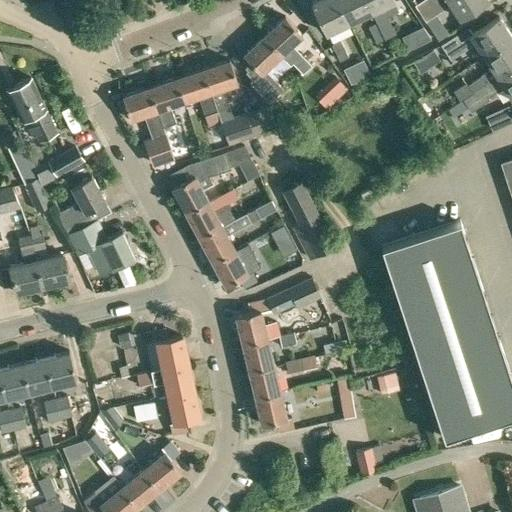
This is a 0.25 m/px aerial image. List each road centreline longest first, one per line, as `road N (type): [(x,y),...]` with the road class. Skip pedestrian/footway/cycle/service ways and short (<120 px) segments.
road 1 (residential): [(198,286),(80,63)]
road 2 (residential): [(196,511),(229,462),(235,431),(235,400),(198,286)]
road 3 (residential): [(0,334),(198,286)]
road 4 (residential): [(234,0),(80,63)]
road 5 (unknown): [(511,138),(488,162),(511,263)]
